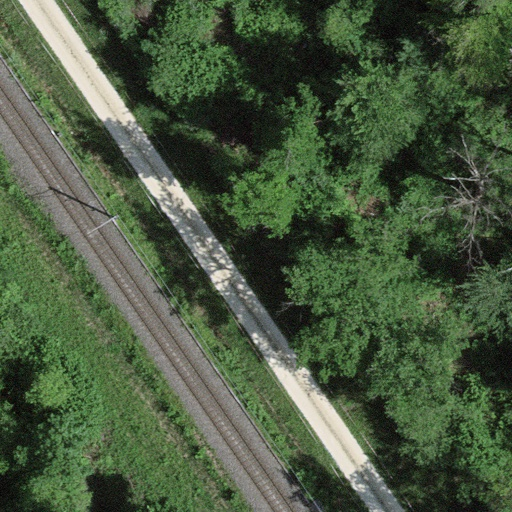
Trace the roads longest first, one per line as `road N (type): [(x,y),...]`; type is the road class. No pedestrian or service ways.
road 1 (track): [(392,511),(38,0)]
road 2 (track): [(190,511),(0,235)]
